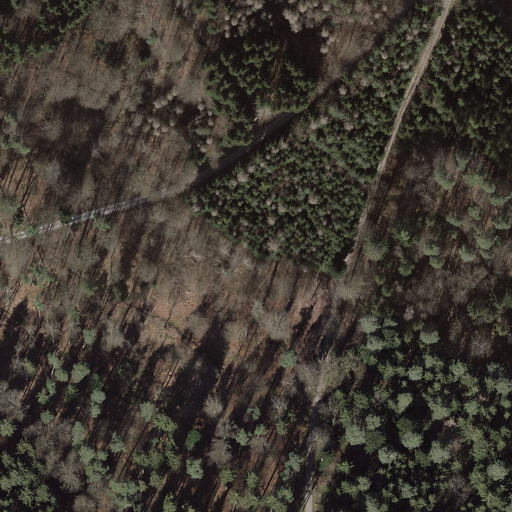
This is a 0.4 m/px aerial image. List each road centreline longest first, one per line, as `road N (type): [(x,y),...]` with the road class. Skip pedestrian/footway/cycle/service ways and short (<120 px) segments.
road 1 (track): [(447,0),(332,316),(314,422),(314,511)]
road 2 (track): [(0,239),(205,175),(316,92),(412,0)]
road 3 (track): [(183,0),(274,126)]
